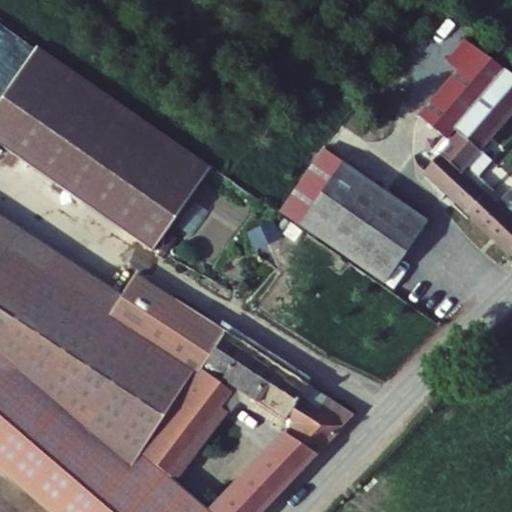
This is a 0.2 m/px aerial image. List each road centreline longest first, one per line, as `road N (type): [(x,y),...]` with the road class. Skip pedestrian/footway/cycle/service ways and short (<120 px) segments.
road 1 (track): [(391,409),(0,177)]
road 2 (residential): [(511,289),(293,511)]
